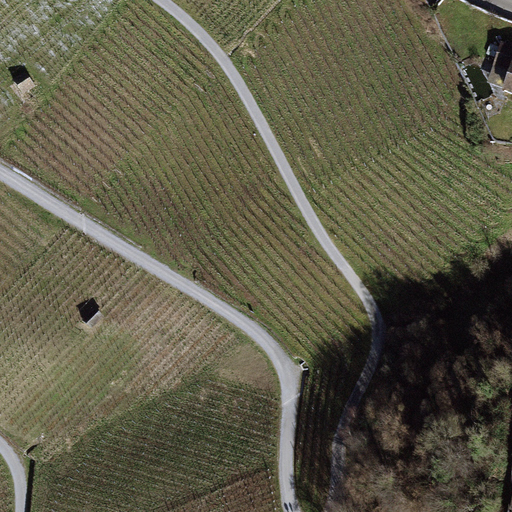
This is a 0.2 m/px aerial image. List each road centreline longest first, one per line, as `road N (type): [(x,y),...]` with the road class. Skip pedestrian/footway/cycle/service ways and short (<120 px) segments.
road 1 (track): [(329,511),(342,420),(370,359),(367,322),(230,76),(152,0)]
road 2 (track): [(293,511),(285,484),(288,405),(282,375),(259,341),(0,172)]
